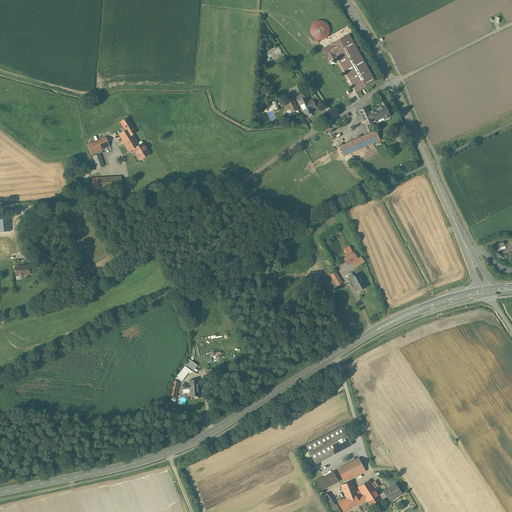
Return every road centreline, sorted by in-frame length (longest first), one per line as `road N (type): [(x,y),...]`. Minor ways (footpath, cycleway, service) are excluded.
road 1 (secondary): [(0,492),(181,447),(371,332),(415,310),(487,291)]
road 2 (unclassified): [(391,82),(232,188),(0,209)]
road 3 (track): [(232,188),(72,299),(0,320)]
road 4 (tertiary): [(391,82),(487,291)]
road 5 (unclassified): [(511,23),(391,82)]
